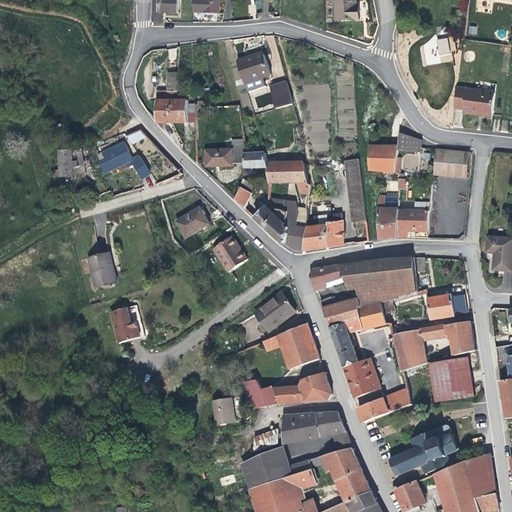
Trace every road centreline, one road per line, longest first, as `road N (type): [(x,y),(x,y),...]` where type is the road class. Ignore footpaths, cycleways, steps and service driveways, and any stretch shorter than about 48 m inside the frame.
road 1 (residential): [(143,39),(276,27),(385,62)]
road 2 (residential): [(509,511),(481,316)]
road 3 (residential): [(296,265),(399,246),(471,247)]
road 4 (residential): [(198,176),(134,103),(129,75),(143,39)]
road 5 (track): [(129,75),(86,9),(20,0)]
road 6 (residential): [(347,400),(296,265)]
road 7 (residential): [(385,62),(422,129),(448,142),(480,144)]
road 8 (residential): [(296,265),(198,176)]
road 9 (residential): [(198,176),(80,213)]
road 10 (residential): [(394,511),(347,400)]
